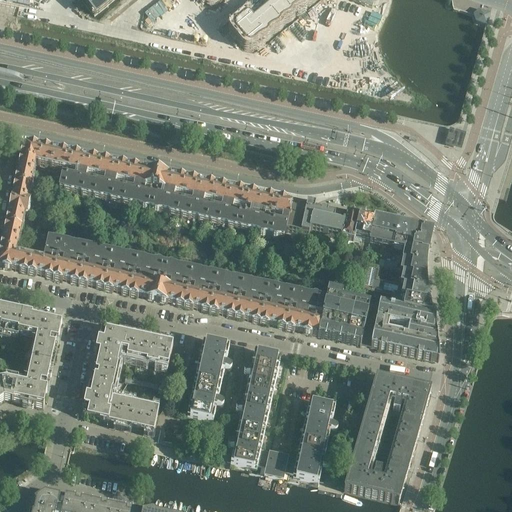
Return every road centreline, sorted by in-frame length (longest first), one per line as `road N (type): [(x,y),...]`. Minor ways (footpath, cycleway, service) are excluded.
road 1 (tertiary): [(426,172),(393,142),(352,125),(0,48)]
road 2 (tertiary): [(0,126),(296,190),(398,182)]
road 3 (residential): [(457,384),(85,310)]
road 4 (trunk): [(366,144),(0,62)]
road 5 (trunk): [(0,85),(361,163)]
road 6 (primary): [(419,511),(457,384)]
